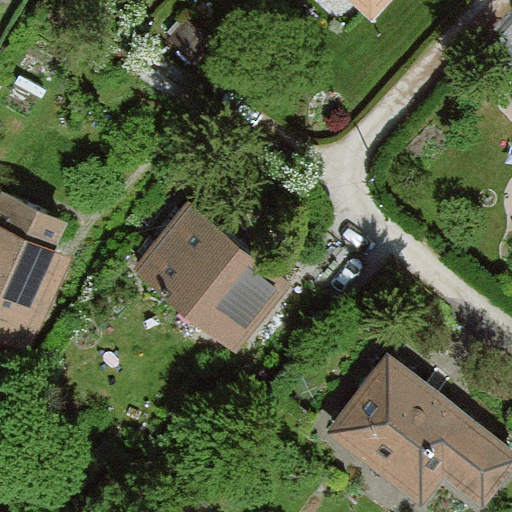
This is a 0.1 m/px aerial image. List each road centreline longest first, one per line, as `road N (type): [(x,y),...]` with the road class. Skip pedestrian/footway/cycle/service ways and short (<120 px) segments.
road 1 (residential): [(341,176),(503,0)]
road 2 (residential): [(511,323),(341,176)]
